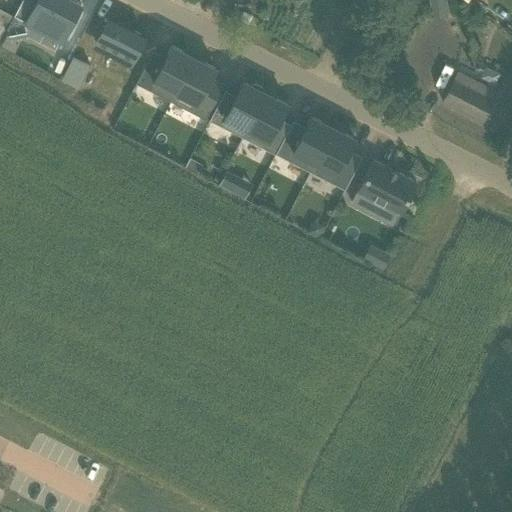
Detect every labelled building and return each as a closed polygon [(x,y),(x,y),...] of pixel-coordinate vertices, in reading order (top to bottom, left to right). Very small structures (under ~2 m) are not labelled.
[(79,6),(67,0),(21,0),(13,17),(61,42),(79,6)] [(431,0),(429,0),(430,9),(448,8),(446,0),(431,0)] [(0,7),(0,25),(5,28),(12,14),(0,7)] [(144,37),(107,18),(95,43),(131,61),(144,37)] [(171,101),(194,57),(171,45),(148,89),(171,101)] [(90,64),(73,55),(61,77),(79,86),(90,64)] [(194,57),(171,101),(193,112),(216,68),(194,57)] [(442,101),(483,122),(499,91),(471,77),(458,70),(442,101)] [(242,137),(265,92),(263,91),(263,88),(255,83),(252,85),(243,81),(220,125),(242,137)] [(265,92),(242,137),(265,148),(287,104),(265,92)] [(288,160),(310,171),(333,127),(311,115),(288,160)] [(355,138),(333,127),(310,171),(332,183),(355,138)] [(416,183),(373,161),(351,204),(366,211),(372,199),(400,214),(416,183)] [(231,190),(238,176),(226,170),(219,184),(231,190)] [(511,226),(486,213),(471,242),(511,263),(507,274),(511,276),(511,226)] [(382,250),(374,264),(383,269),(391,254),(382,250)] [(282,328),(307,280),(282,267),(285,262),(267,253),(256,272),(272,281),(255,314),(282,328)] [(307,280),(282,328),(310,343),(320,323),(345,336),(363,302),(337,289),(334,294),(307,280)] [(416,318),(450,339),(462,319),(428,299),(416,318)] [(416,318),(405,336),(438,357),(450,339),(416,318)] [(67,325),(62,347),(99,357),(105,335),(67,325)] [(394,355),(427,375),(438,357),(405,336),(394,355)] [(99,357),(62,347),(56,368),(94,378),(99,357)] [(481,347),(477,355),(488,361),(492,352),(481,347)] [(117,352),(116,362),(128,363),(129,353),(117,352)] [(427,375),(394,355),(382,374),(415,395),(427,375)] [(488,361),(477,355),(472,364),(483,370),(488,361)] [(128,363),(116,362),(114,372),(127,373),(128,363)] [(56,368),(50,389),(88,399),(94,378),(56,368)] [(456,394),(468,400),(472,391),(461,385),(456,394)] [(88,399),(50,389),(45,410),(82,420),(88,399)] [(468,400),(456,394),(452,403),(463,408),(468,400)] [(112,395),(110,405),(123,407),(124,397),(112,395)] [(122,416),(123,407),(110,405),(109,415),(122,416)] [(366,407),(359,432),(397,443),(404,417),(366,407)] [(45,410),(39,431),(77,441),(82,420),(45,410)] [(71,462),(77,441),(39,431),(33,451),(71,462)] [(390,467),(397,443),(359,432),(352,456),(390,467)] [(107,439),(105,448),(118,450),(119,440),(107,439)] [(427,451),(438,457),(442,448),(431,442),(427,451)] [(117,460),(118,450),(105,448),(104,458),(117,460)] [(71,462),(33,451),(28,473),(65,483),(71,462)] [(433,465),(438,457),(427,451),(422,460),(433,465)] [(383,492),(390,467),(352,456),(345,482),(383,492)] [(426,479),(415,474),(411,483),(421,488),(426,479)] [(105,503),(117,504),(118,494),(107,493),(105,503)] [(345,503),(342,511),(410,511),(411,508),(381,500),(377,511),(345,503)]
